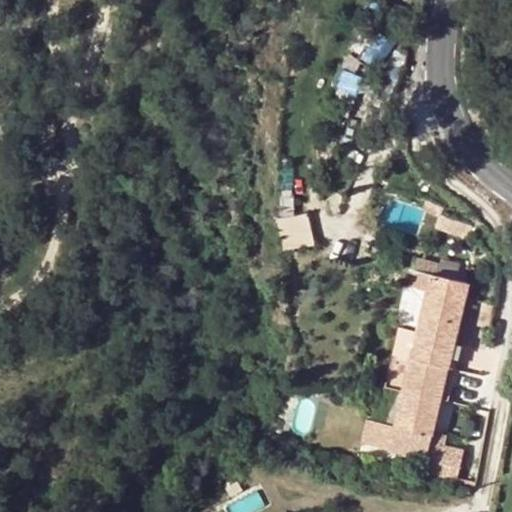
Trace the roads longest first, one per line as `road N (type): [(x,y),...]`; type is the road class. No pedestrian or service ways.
road 1 (track): [(50,0),(49,151),(61,210),(49,261),(23,297),(0,308)]
road 2 (tertiary): [(450,0),(440,79),(449,124),(482,164),(511,184)]
road 3 (track): [(57,190),(75,94),(105,0)]
